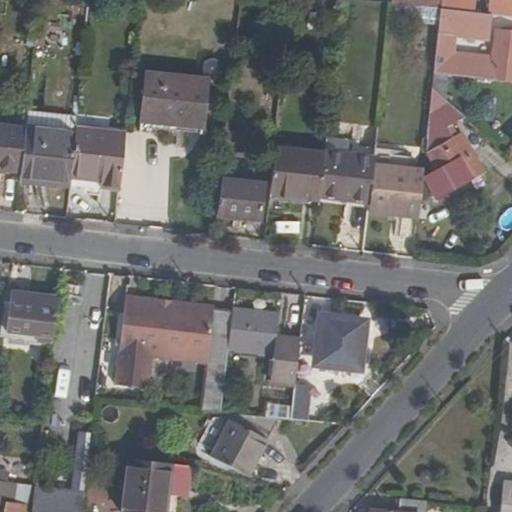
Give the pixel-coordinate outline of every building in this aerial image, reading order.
[(271,0),(268,26),(291,28),(293,0),(271,0)] [(444,0),(394,0),(394,4),(444,11),(444,0)] [(466,0),(444,0),(444,11),(492,15),(497,16),(498,3),(466,0)] [(263,75),(285,78),(291,28),(268,26),(263,75)] [(511,34),(500,33),(497,58),(511,59),(511,34)] [(452,78),(454,56),(439,55),(436,77),(452,78)] [(209,81),(148,76),(143,125),(205,128),(209,81)] [(434,90),(449,104),(452,78),(436,77),(434,90)] [(429,182),(441,201),(473,181),(463,163),(467,161),(449,130),(465,120),(449,104),(434,90),(427,143),(426,152),(439,176),(429,182)] [(0,171),(24,174),(28,133),(28,130),(0,126),(0,171)] [(101,188),(122,191),(128,135),(78,129),(77,138),(73,179),(102,183),(101,188)] [(24,174),(23,188),(38,190),(39,185),(72,188),(73,179),(77,138),(28,133),(24,174)] [(277,150),(272,195),(321,200),(326,155),(277,150)] [(376,165),(412,170),(413,158),(378,154),(377,161),(376,165)] [(326,155),(321,200),(372,206),(376,165),(377,161),(326,155)] [(396,216),(418,218),(424,171),(412,170),(376,165),(372,206),(396,209),(396,216)] [(222,182),(218,217),(262,222),(266,187),(222,182)] [(38,190),(71,194),(72,188),(39,185),(38,190)] [(321,200),(321,204),(372,211),(372,206),(321,200)] [(371,213),(396,216),(396,209),(372,206),(372,211),(371,213)] [(35,343),(51,345),(56,299),(12,293),(7,333),(35,336),(35,343)] [(151,357),(205,362),(201,406),(222,409),(229,350),(233,315),(216,313),(197,311),(197,306),(175,304),(174,308),(156,307),(157,302),(137,300),(134,317),(124,317),(117,384),(148,387),(151,357)] [(275,355),(278,329),(279,313),(235,307),(233,315),(229,350),(275,355)] [(364,325),(324,320),(319,364),(358,369),(364,325)] [(297,374),(302,333),(278,329),(275,355),(274,371),(297,374)] [(291,421),(308,422),(312,387),(296,385),(292,409),(291,421)] [(291,421),(292,409),(269,406),(267,418),(279,419),(291,421)] [(214,456),(249,475),(279,419),(267,418),(252,416),(249,416),(240,415),(223,441),(218,439),(214,445),(219,447),(214,456)] [(88,454),(77,453),(75,473),(86,474),(88,454)] [(164,511),(171,463),(127,458),(120,511),(164,511)] [(0,503),(6,504),(5,511),(23,511),(28,484),(6,482),(8,473),(0,471),(0,503)] [(511,511),(511,486),(506,485),(503,511),(511,511)] [(81,511),(82,507),(84,493),(32,487),(28,511),(81,511)] [(424,511),(426,504),(399,502),(398,511),(380,511),(371,511),(370,511),(424,511)]
